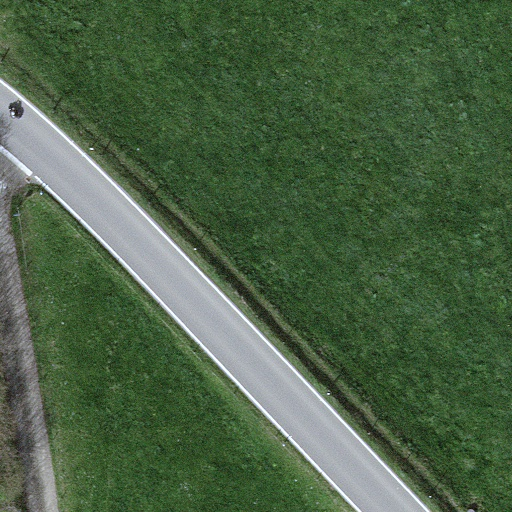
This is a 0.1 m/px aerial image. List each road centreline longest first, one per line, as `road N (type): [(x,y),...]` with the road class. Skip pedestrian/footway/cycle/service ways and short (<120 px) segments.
road 1 (tertiary): [(395,511),(46,150),(0,113)]
road 2 (residential): [(0,283),(37,511)]
